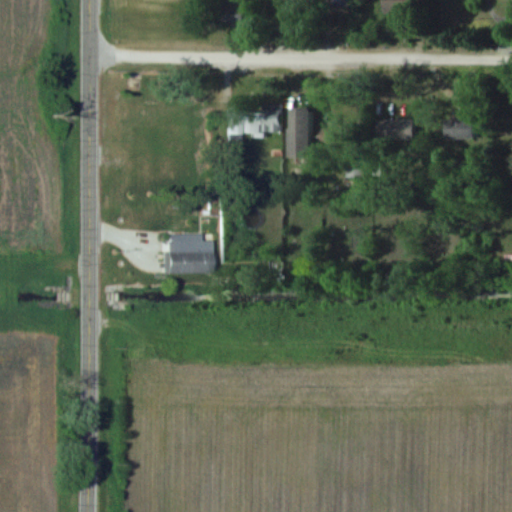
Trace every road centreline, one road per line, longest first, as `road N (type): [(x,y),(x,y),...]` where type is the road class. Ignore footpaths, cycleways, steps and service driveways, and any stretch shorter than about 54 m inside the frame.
road 1 (secondary): [(84,511),(91,0)]
road 2 (residential): [(511,62),(92,56)]
